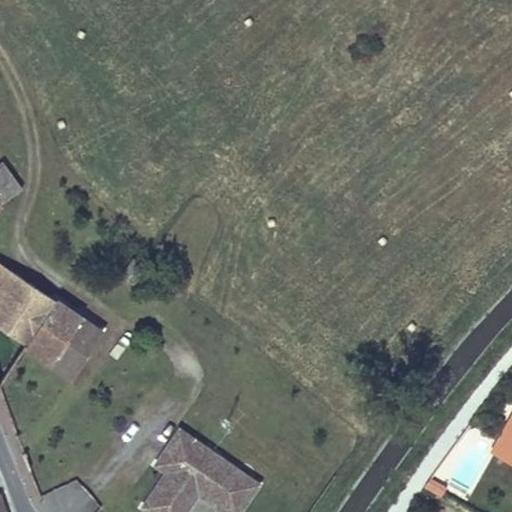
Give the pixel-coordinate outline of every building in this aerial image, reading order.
[(0,204),(20,189),(0,161),(0,204)] [(0,322),(71,374),(101,327),(0,257),(0,322)] [(167,468),(143,503),(155,511),(180,511),(196,488),(200,482),(237,508),(256,480),(178,427),(160,455),(171,462),(167,468)] [(511,441),(510,444),(496,436),(494,440),(498,454),(511,462),(511,441)] [(489,449),(498,454),(494,440),(489,449)] [(171,462),(160,455),(156,461),(167,468),(171,462)] [(234,511),(237,508),(200,482),(196,488),(213,499),(230,511),(234,511)] [(437,500),(429,495),(424,502),(433,507),(437,500)]
